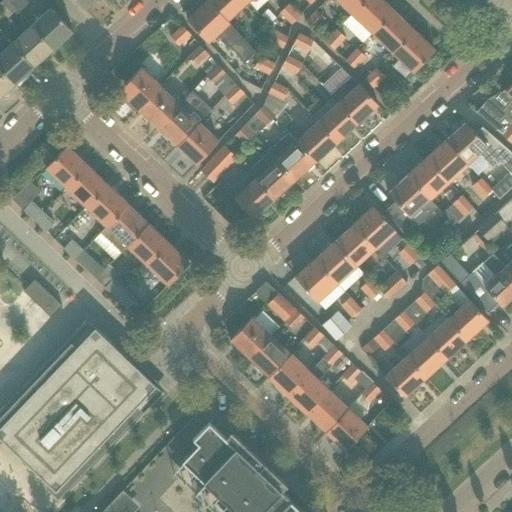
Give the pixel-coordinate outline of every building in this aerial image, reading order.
[(16,9),(7,0),(2,0),(0,2),(0,9),(7,17),(16,9)] [(26,0),(7,0),(16,9),(19,12),(29,2),(26,0)] [(94,0),(75,0),(84,9),(94,0)] [(255,51),(226,20),(208,0),(207,0),(187,19),(207,41),(217,32),(244,62),(255,51)] [(247,1),(245,0),(208,0),(226,20),(247,1)] [(338,0),(352,13),(364,0),(338,0)] [(372,32),(393,10),(382,0),(364,0),(352,13),(372,32)] [(288,4),(279,13),(291,24),(300,15),(288,4)] [(72,31),(59,16),(51,8),(31,26),(52,49),(72,31)] [(314,30),(325,18),(316,9),(305,21),(314,30)] [(392,51),(413,29),(393,10),(372,32),(392,51)] [(52,49),(31,26),(12,43),(33,67),(52,49)] [(179,46),(191,35),(183,26),(171,36),(179,46)] [(288,36),(274,29),(268,41),(282,48),(288,36)] [(335,49),(345,37),(336,29),(325,40),(335,49)] [(434,49),(413,29),(392,51),(413,71),(434,49)] [(313,40),(299,33),(293,45),(308,52),(313,40)] [(33,67),(12,43),(0,53),(0,68),(14,84),(33,67)] [(197,65),(208,54),(200,45),(188,55),(197,65)] [(355,69),(366,57),(356,48),(345,60),(355,69)] [(268,74),(274,62),(261,55),(255,67),(268,74)] [(296,74),(301,62),(302,62),(288,55),(282,67),(296,74)] [(160,86),(155,81),(151,78),(160,68),(150,57),(140,67),(118,90),(138,109),(160,86)] [(215,84),(226,74),(218,65),(206,75),(215,84)] [(0,96),(14,84),(0,68),(0,96)] [(377,68),(366,78),(374,87),(385,77),(377,68)] [(377,104),(364,89),(359,84),(358,85),(350,76),(331,94),(338,103),(356,123),(377,104)] [(511,82),(506,90),(511,95),(511,100),(502,112),(488,100),(477,113),(502,135),(511,123),(511,82)] [(283,101),(288,90),(274,83),(269,94),(283,101)] [(244,94),(236,84),(224,95),(232,105),(244,94)] [(157,127),(179,104),(160,86),(138,109),(157,127)] [(192,91),(179,104),(157,127),(176,145),(198,122),(211,109),(192,91)] [(356,123),(338,103),(317,122),(336,142),(356,123)] [(255,137),(274,116),(263,105),(244,125),(255,137)] [(511,153),(497,140),(482,126),(475,133),(465,121),(445,139),(467,163),(478,154),(492,169),(500,162),(510,172),(491,190),(499,198),(511,185),(511,153)] [(217,141),(198,122),(176,145),(196,164),(217,141)] [(336,142),(317,122),(297,141),(315,161),(336,142)] [(511,123),(502,135),(511,142),(511,123)] [(255,137),(244,125),(235,135),(247,146),(255,137)] [(315,161),(297,141),(289,132),(279,140),(287,149),(276,160),(294,180),(315,161)] [(467,163),(445,139),(426,157),(448,181),(467,163)] [(66,187),(87,165),(66,145),(45,167),(66,187)] [(224,146),(215,155),(202,169),(213,181),(236,157),(224,146)] [(294,180),(276,160),(269,152),(248,170),(255,178),(274,199),(294,180)] [(448,181),(426,157),(407,174),(429,198),(448,181)] [(86,206),(107,184),(87,165),(66,187),(86,206)] [(437,207),(429,198),(407,174),(387,192),(397,202),(386,212),(405,233),(416,224),(409,216),(419,207),(427,216),(437,207)] [(274,199),(255,178),(234,198),(253,218),(274,199)] [(472,186),(482,197),(492,189),(482,178),(472,186)] [(43,212),(31,201),(40,191),(30,182),(12,198),(34,220),(43,212)] [(106,226),(127,204),(107,184),(86,206),(106,226)] [(473,207),(461,195),(452,203),(463,215),(473,207)] [(511,216),(511,197),(495,213),(504,223),(511,216)] [(127,245),(148,223),(127,204),(106,226),(100,232),(120,251),(127,245)] [(394,230),(386,221),(372,206),(353,224),(375,248),(394,230)] [(54,223),(43,212),(34,220),(46,231),(54,223)] [(506,226),(504,223),(495,213),(494,212),(477,228),(489,242),(506,226)] [(147,264),(168,242),(148,223),(127,245),(147,264)] [(375,248),(353,224),(334,241),(355,265),(375,248)] [(451,225),(443,232),(451,240),(459,233),(451,225)] [(83,250),(72,239),(64,248),(75,259),(83,250)] [(355,265),(334,241),(315,259),(336,282),(355,265)] [(168,284),(189,262),(168,242),(147,264),(168,284)] [(419,256),(408,244),(398,253),(409,265),(419,256)] [(103,269),(83,250),(75,259),(95,278),(103,269)] [(511,296),(511,274),(504,266),(493,252),(460,282),(487,312),(498,302),(502,306),(511,296)] [(336,282),(315,259),(295,277),(317,300),(336,282)] [(424,292),(423,292),(434,304),(455,285),(438,265),(423,278),(421,289),(424,292)] [(380,291),(363,272),(343,289),(350,297),(350,298),(360,309),(380,291)] [(396,272),(378,288),(388,299),(406,282),(396,272)] [(112,278),(104,287),(115,297),(124,289),(112,278)] [(34,279),(32,281),(23,291),(50,317),(62,305),(34,279)] [(131,281),(124,289),(115,297),(127,309),(136,318),(152,301),(131,281)] [(295,309),(278,292),(267,303),(285,320),(295,309)] [(434,304),(423,292),(416,299),(427,311),(434,304)] [(360,309),(350,298),(341,305),(351,317),(360,309)] [(427,311),(416,299),(404,311),(415,322),(418,326),(430,315),(427,311)] [(487,320),(474,305),(468,299),(447,319),(466,339),(487,320)] [(285,320),(293,329),(304,318),(295,309),(285,320)] [(331,334),(335,339),(350,325),(346,321),(337,310),(322,324),(331,334)] [(415,322),(404,311),(395,318),(406,330),(415,322)] [(466,339),(447,319),(442,313),(422,331),(427,337),(445,358),(466,339)] [(249,358),(271,335),(251,317),(229,339),(249,358)] [(406,330),(395,318),(382,330),(393,342),(398,348),(411,336),(406,330)] [(155,385),(94,327),(13,412),(5,404),(0,409),(0,438),(55,491),(56,490),(56,489),(57,487),(64,494),(65,495),(82,478),(74,470),(155,385)] [(303,338),(312,347),(323,335),(314,327),(303,338)] [(393,342),(382,330),(374,338),(384,350),(393,342)] [(268,376),(290,353),(271,335),(249,358),(268,376)] [(445,358),(427,337),(406,356),(425,377),(445,358)] [(332,366),(343,354),(334,346),(309,372),(287,395),(306,413),(328,390),(317,380),(331,365),(332,366)] [(287,395),(309,372),(290,353),(268,376),(287,395)] [(425,377),(406,356),(385,375),(403,396),(425,377)] [(350,383),(361,372),(352,363),(341,375),(350,383)] [(380,390),(371,382),(360,393),(369,402),(380,390)] [(325,431),(347,408),(328,390),(306,413),(325,431)] [(345,450),(365,428),(366,427),(347,408),(325,431),(345,450)] [(131,511),(139,505),(123,490),(101,511),(303,511),(280,489),(285,484),(285,485),(287,484),(220,421),(214,427),(209,422),(194,440),(197,442),(181,460),(235,511),(131,511)]
